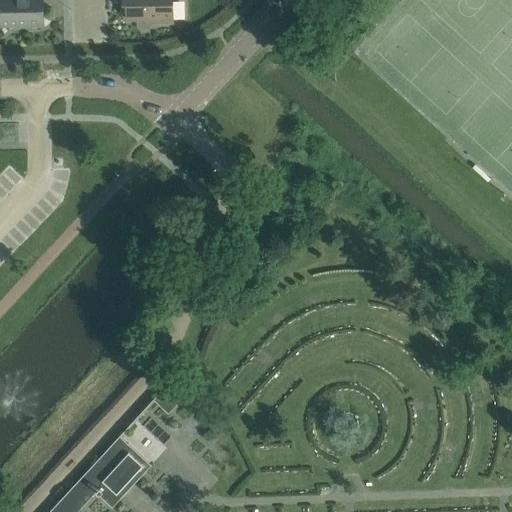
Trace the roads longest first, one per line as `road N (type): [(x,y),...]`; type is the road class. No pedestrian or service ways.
road 1 (residential): [(29,511),(160,368),(180,322),(231,173),(175,120)]
road 2 (tertiary): [(175,120),(289,0)]
road 3 (residential): [(35,87),(37,177),(0,224)]
road 4 (tertiary): [(35,87),(114,88),(175,120)]
